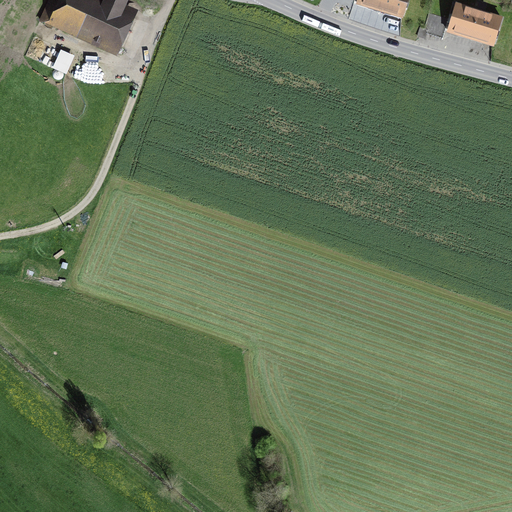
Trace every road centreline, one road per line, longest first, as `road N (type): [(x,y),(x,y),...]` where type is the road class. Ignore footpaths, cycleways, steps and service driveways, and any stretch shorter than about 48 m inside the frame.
road 1 (track): [(171,0),(97,187),(55,223),(0,235)]
road 2 (secondary): [(511,79),(273,0)]
